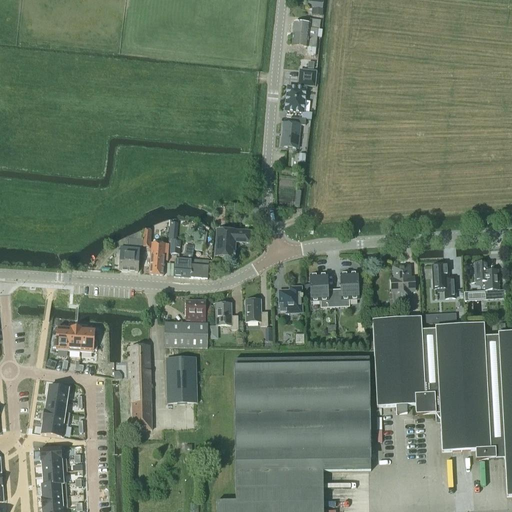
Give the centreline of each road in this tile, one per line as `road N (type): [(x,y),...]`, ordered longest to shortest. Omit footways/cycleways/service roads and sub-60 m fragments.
road 1 (tertiary): [(3,275),(207,288),(279,255)]
road 2 (tertiary): [(279,255),(265,201),(284,0)]
road 3 (tertiary): [(279,255),(511,233)]
road 4 (residential): [(3,275),(15,429),(0,447)]
